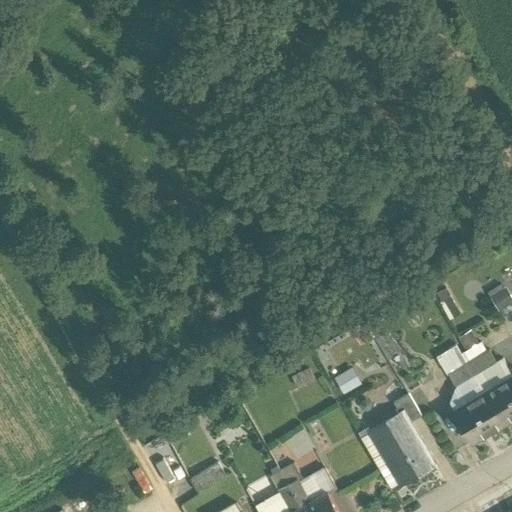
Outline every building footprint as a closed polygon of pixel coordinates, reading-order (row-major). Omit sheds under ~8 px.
[(491,301),(499,314),(511,305),(511,304),(505,292),(491,301)] [(441,307),(450,322),(459,316),(450,301),(441,307)] [(352,332),(361,347),(373,340),(365,325),(352,332)] [(438,359),(448,377),(466,367),(455,349),(438,359)] [(489,353),(468,365),(476,379),(497,367),(489,353)] [(466,367),(448,377),(456,391),(476,379),(468,365),(466,367)] [(292,380),(297,390),(313,382),(308,371),(292,380)] [(350,371),(335,380),(343,396),(359,387),(350,371)] [(511,380),(487,396),(505,427),(511,422),(511,380)] [(505,427),(487,396),(453,416),(472,447),(505,427)] [(421,420),(408,397),(394,406),(400,417),(404,415),(410,426),(421,420)] [(410,426),(404,415),(400,417),(371,435),(371,436),(402,488),(435,468),(410,426)] [(402,488),(371,436),(361,442),(392,493),(402,488)] [(222,478),(214,465),(190,481),(198,493),(222,478)] [(293,496),(301,491),(298,487),(301,485),(291,467),(280,473),(293,496)] [(315,475),(327,496),(336,491),(324,470),(315,475)] [(271,478),(282,495),(284,500),(288,498),(293,496),(280,473),(271,478)] [(301,491),(293,496),(301,511),(309,506),(301,491)] [(288,498),(284,500),(290,511),(298,511),(301,511),(293,496),(288,498)] [(309,506),(301,511),(335,511),(327,496),(309,506)]
